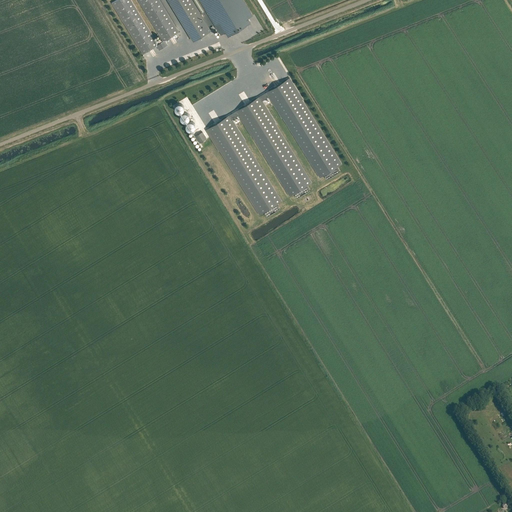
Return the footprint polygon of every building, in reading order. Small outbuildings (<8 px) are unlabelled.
[(168,45),(165,40),(179,32),(159,0),(138,0),(163,41),(158,44),(131,0),(115,0),(112,3),(143,54),(156,46),(159,50),(168,45)] [(168,0),(170,2),(186,28),(190,25),(198,38),(210,30),(191,0),(200,0),(221,35),(225,32),(228,36),(251,23),(248,18),(252,16),(242,0),(168,0)] [(262,101),(269,97),(282,118),(283,118),(320,177),(324,175),(327,179),(340,171),(337,167),(341,164),(302,100),(303,99),(290,78),(286,80),(285,79),(281,82),(282,83),(274,88),(273,87),(269,89),(270,90),(267,92),(259,97),(256,99),(255,98),(251,100),(252,101),(243,107),(243,105),(239,108),(239,109),(237,111),(229,116),(228,116),(226,117),(225,116),(221,119),(222,120),(213,125),(213,124),(209,126),(209,128),(206,130),(219,151),(220,151),(260,214),(264,212),(267,216),(280,208),(277,204),(281,201),(244,142),(245,141),(232,119),(238,116),(252,137),(253,136),(290,196),(294,193),(297,198),(310,190),(307,185),(311,182),(274,123),(275,122),(262,101)] [(175,106),(175,108),(175,110),(177,111),(178,112),(180,112),(182,111),(184,110),(184,108),(184,106),(182,104),(180,103),(178,103),(177,104),(175,106)] [(181,116),(181,117),(181,118),(181,119),(182,120),(182,121),(183,121),(184,121),(185,121),(186,121),(187,121),(188,121),(188,120),(189,119),(189,118),(190,117),(189,116),(189,115),(189,114),(188,114),(188,113),(187,113),(186,112),(185,112),(184,112),(183,113),(182,113),(182,114),(181,114),(181,115),(181,116)] [(186,125),(186,126),(186,127),(186,128),(187,128),(187,129),(188,129),(189,130),(190,130),(191,130),(192,130),(193,130),(193,129),(194,129),(194,128),(195,127),(195,126),(195,125),(195,124),(194,123),(193,122),(192,121),(191,121),(190,121),(189,121),(189,122),(188,122),(187,123),(186,124),(186,125)] [(202,132),(196,136),(200,143),(207,139),(202,132)]
